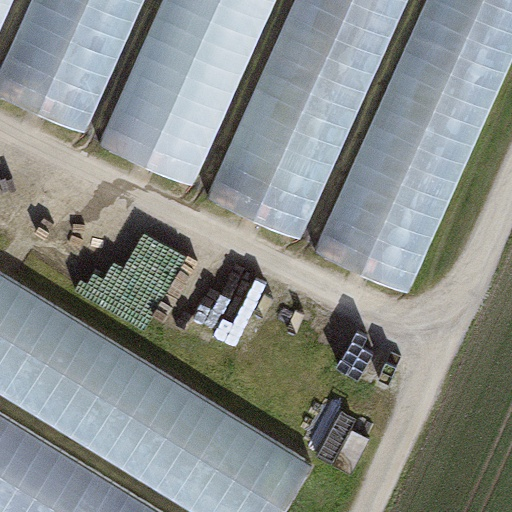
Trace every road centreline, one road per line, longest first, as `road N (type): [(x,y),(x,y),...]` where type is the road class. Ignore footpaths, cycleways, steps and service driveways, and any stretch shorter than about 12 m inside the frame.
road 1 (track): [(0,126),(436,356)]
road 2 (track): [(365,511),(511,191)]
